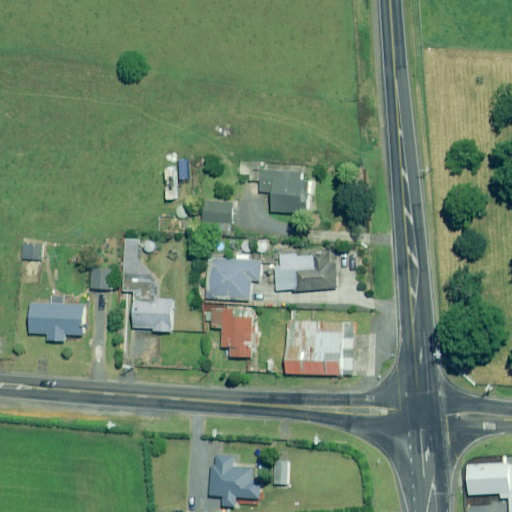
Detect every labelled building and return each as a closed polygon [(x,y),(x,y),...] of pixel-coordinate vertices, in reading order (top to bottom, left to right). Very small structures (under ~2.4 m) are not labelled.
[(305,174),(264,171),(262,192),(274,193),(273,212),(305,214),(306,203),(310,203),(311,184),(304,184),(305,174)] [(234,204),(206,203),(205,223),(233,224),(234,204)] [(141,242),(127,241),(125,292),(137,292),(135,328),(156,329),(156,332),(173,332),(175,300),(158,299),(159,276),(139,275),(141,242)] [(44,245),(25,243),(23,259),(43,261),(44,245)] [(319,260),(319,253),(281,254),(282,265),(276,265),(276,291),(339,290),(339,260),(319,260)] [(262,255),(238,254),(238,261),(211,259),(210,299),(251,301),(252,281),(261,282),(262,255)] [(116,270),(94,269),(93,290),(115,290),(116,270)] [(87,306),(32,304),(31,334),(50,334),(50,341),(68,342),(68,335),(86,336),(87,306)] [(254,358),(255,311),(214,310),(214,328),(223,328),(223,347),(232,348),(232,358),(254,358)] [(356,324),(291,322),(289,374),(354,376),(356,324)] [(184,441),(165,439),(164,448),(184,449),(184,441)] [(236,457),(215,455),(212,495),(225,496),(225,506),(238,507),(238,497),(261,499),(262,483),(254,483),(255,469),(235,467),(236,457)] [(291,460),(279,459),(277,484),(289,485),(291,460)] [(511,511),(511,464),(469,466),(470,495),(502,493),(503,498),(511,498),(511,511)]
